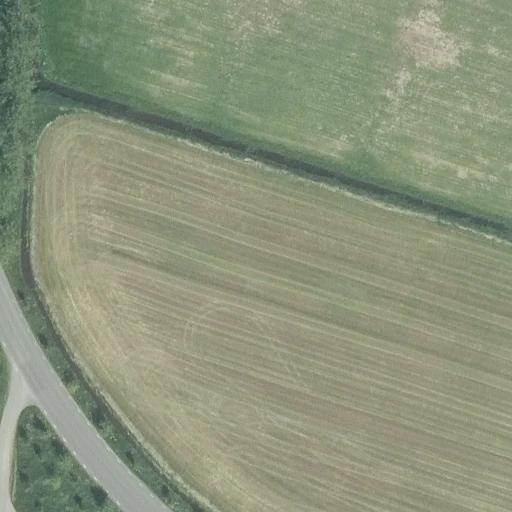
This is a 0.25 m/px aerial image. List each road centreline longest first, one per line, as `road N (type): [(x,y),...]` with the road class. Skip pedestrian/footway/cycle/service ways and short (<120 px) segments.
road 1 (secondary): [(146,511),(91,457),(18,359)]
road 2 (unclassified): [(0,501),(5,402),(18,359)]
